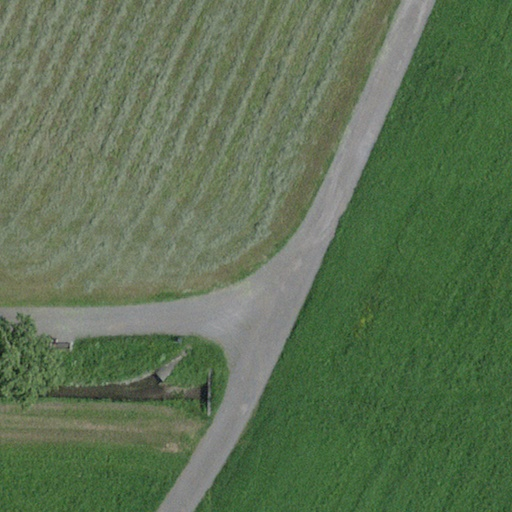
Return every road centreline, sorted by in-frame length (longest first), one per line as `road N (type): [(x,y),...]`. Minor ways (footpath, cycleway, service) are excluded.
road 1 (track): [(414,0),(230,429),(172,511)]
road 2 (track): [(0,332),(270,322)]
